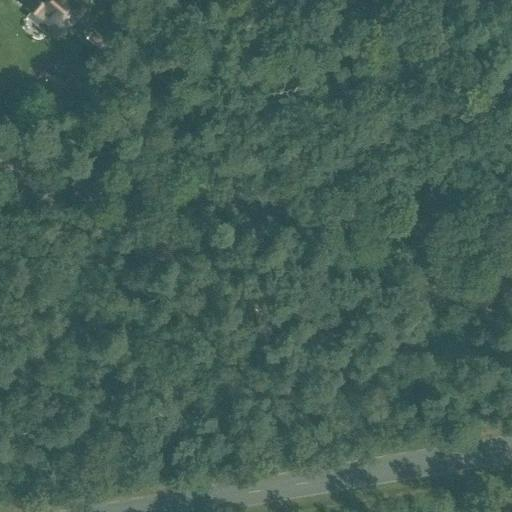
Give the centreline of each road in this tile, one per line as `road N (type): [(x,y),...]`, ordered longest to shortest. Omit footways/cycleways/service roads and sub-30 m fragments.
road 1 (unclassified): [(511,265),(282,215),(155,197),(0,200)]
road 2 (primary): [(511,448),(139,511)]
